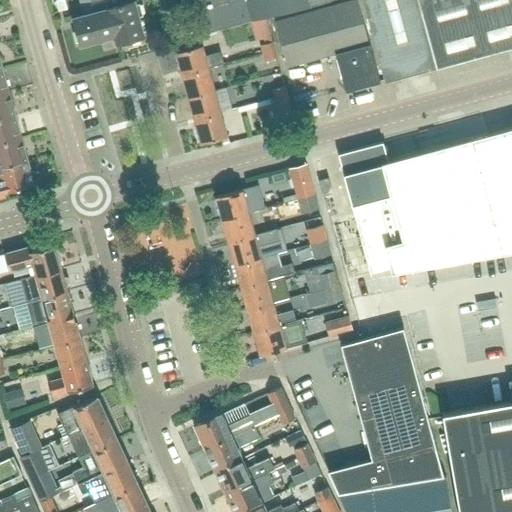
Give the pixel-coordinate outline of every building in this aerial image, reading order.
[(62,0),(55,0),(53,1),(56,12),(65,10),(62,0)] [(92,0),(95,10),(73,16),(77,29),(74,30),(77,39),(80,38),(81,42),(115,33),(117,41),(131,38),(131,41),(141,39),(140,36),(143,35),(138,14),(142,13),(139,3),(136,4),(134,0),(129,0),(124,1),(123,0),(92,0)] [(196,0),(205,31),(319,0),(196,0)] [(345,89),(380,79),(369,40),(368,41),(356,0),(343,0),(301,12),(274,19),(286,63),(334,50),(345,89)] [(511,0),(363,0),(385,78),(511,43),(511,0)] [(262,53),(275,49),(273,41),(259,44),(262,53)] [(181,74),(208,67),(223,63),(220,51),(204,55),(201,44),(175,51),(181,74)] [(275,49),(262,53),(264,62),(278,59),(275,49)] [(0,92),(8,90),(2,67),(0,67),(0,92)] [(188,97),(214,89),(208,67),(181,74),(188,97)] [(302,84),(290,91),(298,104),(309,97),(302,84)] [(273,96),(287,93),(285,85),(271,88),(273,96)] [(194,120),(220,112),(214,89),(188,97),(194,120)] [(0,117),(15,113),(8,90),(0,92),(0,117)] [(287,93),(273,96),(276,105),(277,105),(288,102),(289,101),(287,93)] [(220,112),(194,120),(200,142),(227,135),(220,112)] [(0,142),(21,136),(15,113),(0,117),(0,142)] [(374,143),(336,154),(348,196),(352,209),(369,273),(389,267),(390,272),(502,252),(511,250),(511,126),(386,160),(381,141),(374,143)] [(0,167),(27,159),(21,136),(0,142),(0,167)] [(0,196),(5,195),(4,191),(34,183),(27,159),(0,167),(0,196)] [(328,177),(318,179),(321,193),(331,191),(328,177)] [(296,198),(314,193),(310,179),(292,184),(296,198)] [(265,206),(259,183),(216,195),(222,218),(248,211),(265,206)] [(314,193),(296,198),(300,213),(319,208),(314,193)] [(229,240),(254,233),(248,211),(222,218),(229,240)] [(322,224),(304,229),(308,243),(327,238),(322,224)] [(235,263),(260,256),(257,245),(278,239),(276,228),(254,233),(229,240),(235,263)] [(327,238),(308,243),(313,258),(331,254),(327,238)] [(60,248),(55,247),(54,243),(30,249),(29,245),(4,252),(8,270),(28,265),(30,275),(61,267),(59,261),(61,255),(60,248)] [(280,262),(263,266),(260,256),(235,263),(241,286),(267,279),(266,278),(294,271),(291,262),(281,265),(280,262)] [(68,279),(64,278),(61,267),(30,275),(20,278),(26,301),(67,290),(66,289),(70,286),(68,279)] [(322,288),(339,283),(335,269),(318,274),(322,288)] [(272,295),(286,293),(284,278),(270,280),(272,295)] [(241,286),(247,308),(273,301),(267,279),(241,286)] [(326,303),(343,298),(339,283),(322,288),(326,303)] [(67,290),(26,301),(32,324),(33,324),(73,313),(67,290)] [(273,301),(247,308),(253,331),(295,320),(292,309),(276,313),(273,301)] [(9,310),(16,337),(34,332),(26,305),(9,310)] [(54,343),(79,336),(73,313),(33,324),(48,320),(54,343)] [(348,315),(347,315),(324,321),(328,336),(352,330),(348,315)] [(301,318),(295,320),(253,331),(259,353),(302,342),(299,332),(305,331),(301,318)] [(443,474),(402,326),(379,332),(340,342),(344,359),(348,357),(376,460),(345,468),(344,465),(328,469),(347,511),(451,511),(445,474),(443,474)] [(85,359),(79,336),(54,343),(60,366),(85,359)] [(92,383),(85,359),(60,366),(63,377),(47,381),(51,395),(92,383)] [(510,400),(441,412),(458,511),(511,511),(511,378),(507,380),(510,400)] [(277,414),(289,408),(279,386),(267,392),(277,414)] [(68,435),(107,416),(96,393),(57,411),(62,422),(56,424),(62,437),(67,434),(68,435)] [(251,413),(255,423),(269,417),(264,406),(251,413)] [(289,408),(277,414),(281,423),(294,417),(289,408)] [(255,423),(251,413),(227,424),(221,412),(194,425),(204,447),(254,424),(255,423)] [(79,455),(117,437),(107,416),(68,435),(77,456),(78,455),(79,455)] [(22,456),(38,448),(42,446),(30,419),(9,428),(22,456)] [(214,469),(242,456),(237,446),(259,436),(254,424),(204,447),(214,469)] [(127,460),(117,437),(79,455),(83,464),(71,469),(77,482),(91,475),(91,476),(127,460)] [(272,462),(291,452),(284,438),(264,449),(272,462)] [(310,451),(306,442),(293,448),(297,457),(310,451)] [(28,479),(49,470),(38,448),(22,456),(18,458),(28,479)] [(314,460),(310,451),(303,454),(297,457),(301,466),(303,470),(307,478),(320,472),(314,460)] [(0,483),(21,474),(13,455),(0,460),(0,483)] [(246,466),(242,456),(214,469),(224,491),(268,470),(273,468),(267,457),(261,460),(246,466)] [(61,460),(47,467),(56,484),(70,478),(61,460)] [(137,481),(127,460),(91,476),(91,475),(77,482),(81,491),(88,488),(93,501),(113,492),(137,481)] [(38,501),(51,495),(59,492),(49,470),(28,479),(38,501)] [(268,470),(224,491),(233,511),(235,511),(262,500),(257,489),(273,481),(268,470)] [(128,511),(147,503),(137,481),(113,492),(122,511),(128,511)] [(326,485),(312,491),(317,500),(330,494),(326,485)] [(0,503),(2,507),(15,501),(12,494),(0,499),(0,503)] [(19,511),(20,511),(36,505),(30,494),(15,501),(18,508),(19,511)] [(330,494),(317,500),(321,510),(321,511),(338,511),(335,503),(334,503),(330,494)] [(43,511),(58,511),(55,504),(51,495),(38,501),(43,511)] [(295,501),(282,507),(280,504),(266,510),(262,500),(235,511),(294,511),(299,510),(295,501)] [(4,511),(9,511),(18,508),(15,501),(2,507),(4,511)] [(151,511),(147,503),(128,511),(151,511)]
